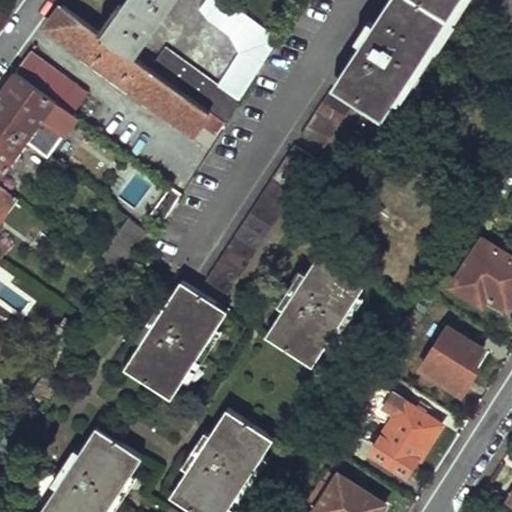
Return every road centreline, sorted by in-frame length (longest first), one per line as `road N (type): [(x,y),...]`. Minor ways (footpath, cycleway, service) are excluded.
road 1 (unknown): [(21,24),(158,123)]
road 2 (residential): [(441,511),(511,402)]
